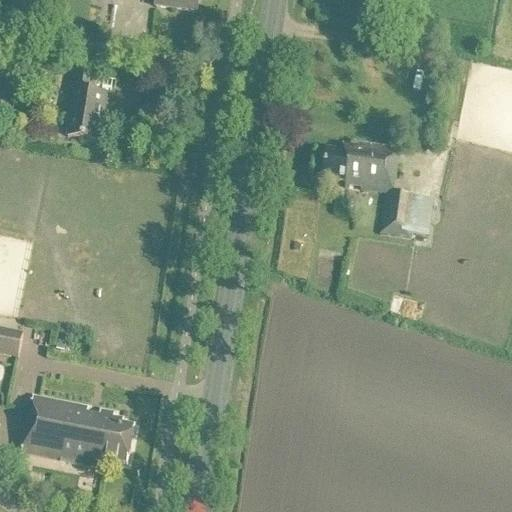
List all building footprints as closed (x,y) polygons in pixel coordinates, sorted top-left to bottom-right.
[(198,18),(200,0),(157,0),(156,12),(198,18)] [(25,23),(21,41),(39,45),(42,26),(25,23)] [(94,98),(97,83),(75,79),(72,95),(76,95),(69,142),(98,147),(103,116),(105,116),(108,100),(94,98)] [(0,117),(14,120),(18,94),(0,91),(0,117)] [(328,153),(323,186),(346,189),(345,194),(348,194),(349,191),(361,193),(361,196),(386,200),(380,240),(410,245),(416,202),(392,199),(399,155),(358,149),(358,152),(344,150),(343,156),(328,153)] [(397,263),(399,249),(364,246),(363,260),(397,263)] [(0,333),(0,359),(19,364),(24,338),(0,333)] [(129,470),(136,433),(124,430),(125,426),(114,424),(115,418),(34,403),(23,460),(106,475),(108,466),(129,470)] [(43,492),(45,482),(31,480),(29,490),(43,492)]
